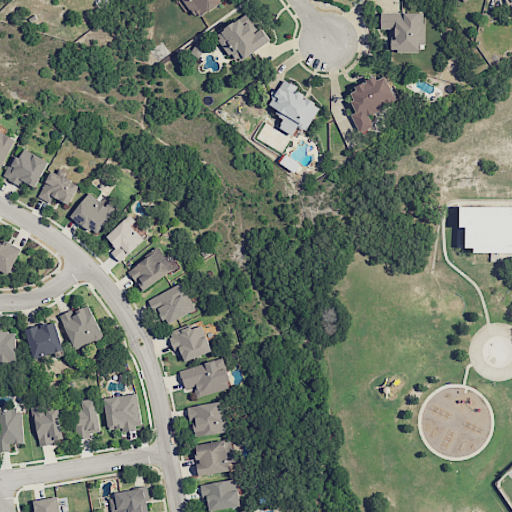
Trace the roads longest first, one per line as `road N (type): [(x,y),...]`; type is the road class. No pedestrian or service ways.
road 1 (residential): [(0,205),(84,261),(127,316),(157,388),(178,511)]
road 2 (residential): [(0,478),(168,452)]
